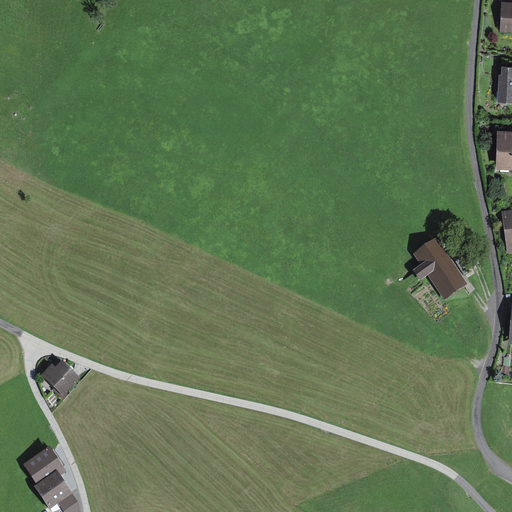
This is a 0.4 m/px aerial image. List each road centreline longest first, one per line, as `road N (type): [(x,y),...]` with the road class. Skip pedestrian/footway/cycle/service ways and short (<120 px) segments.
road 1 (unclassified): [(0,322),(81,361),(325,425),(441,468),(491,511)]
road 2 (unclassified): [(511,475),(495,466),(476,430),(499,289),(471,135),(479,0)]
